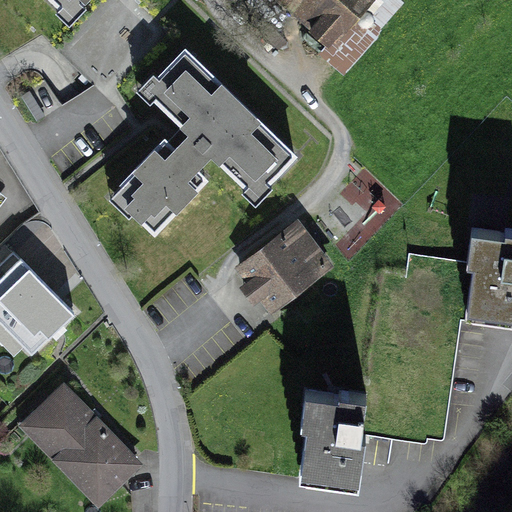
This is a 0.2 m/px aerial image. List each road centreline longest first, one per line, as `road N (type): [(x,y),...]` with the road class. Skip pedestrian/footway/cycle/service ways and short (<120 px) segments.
road 1 (residential): [(176,511),(176,420),(152,355),(0,108)]
road 2 (unknown): [(176,477),(310,495),(409,483),(438,468),(462,441),(511,365)]
